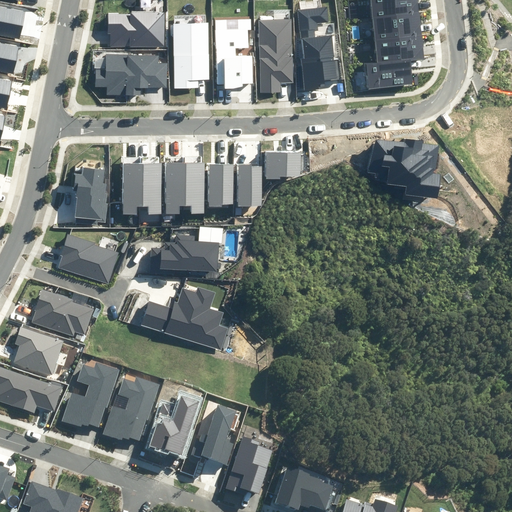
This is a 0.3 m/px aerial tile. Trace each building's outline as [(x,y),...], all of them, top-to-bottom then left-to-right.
[(367,64),(369,89),(413,84),(411,61),(426,59),(418,0),(370,0),(378,63),(367,64)] [(0,35),(19,39),(25,11),(0,6),(0,35)] [(326,80),(339,79),(337,60),(335,60),(332,35),(314,37),(313,30),(318,29),(317,23),(328,22),(327,7),(299,10),(304,58),(301,58),(304,90),(315,89),(315,87),(318,87),(318,84),(326,83),(326,80)] [(111,46),(166,46),(166,13),(108,13),(108,33),(111,33),(111,46)] [(225,87),(243,87),(243,83),(253,82),(252,56),(236,56),(236,48),(248,48),(248,29),(252,29),(251,19),(238,19),(238,29),(226,29),(226,20),(215,21),(217,84),(225,84),(225,87)] [(261,93),(281,92),(281,83),(293,83),(292,19),(259,20),(261,93)] [(175,88),(198,88),(198,80),(209,80),(208,23),(174,24),(175,88)] [(0,43),(0,71),(13,74),(18,47),(0,43)] [(106,94),(141,95),(142,87),(167,88),(167,63),(158,63),(158,56),(106,54),(106,69),(96,69),(96,87),(107,87),(106,94)] [(0,79),(0,106),(6,107),(11,81),(0,79)] [(406,186),(405,194),(437,199),(441,174),(434,173),(434,168),(437,168),(440,145),(424,143),(424,141),(405,139),(405,143),(372,138),(368,171),(375,172),(374,177),(384,178),(383,183),(406,186)] [(280,176),(300,176),(300,153),(266,153),(265,179),(280,179),(280,176)] [(191,214),(204,213),(204,162),(166,163),(166,213),(180,213),(180,206),(191,206),(191,214)] [(148,215),(162,215),(161,163),(124,164),(124,214),(137,214),(136,207),(148,207),(148,215)] [(237,206),(261,206),(262,164),(238,164),(237,206)] [(222,204),(233,204),(233,165),(209,165),(209,207),(222,207),(222,204)] [(98,222),(106,223),(109,203),(106,203),(108,193),(105,193),(106,185),(102,184),(104,170),(84,167),(83,174),(76,173),(73,190),(76,191),(75,197),(78,198),(75,217),(77,217),(76,222),(98,226),(98,222)] [(59,267),(109,284),(119,253),(95,245),(95,243),(68,234),(60,256),(62,256),(59,267)] [(152,248),(151,272),(173,274),(174,270),(217,272),(219,243),(199,242),(199,236),(177,235),(176,241),(165,240),(165,249),(152,248)] [(148,302),(141,325),(222,350),(228,328),(220,325),(223,313),(210,309),(215,292),(198,287),(197,292),(183,288),(179,303),(175,302),(173,309),(148,302)] [(75,331),(85,335),(94,309),(73,302),(74,300),(42,289),(34,310),(36,311),(32,322),(74,337),(75,331)] [(13,362),(52,375),(63,341),(20,327),(14,343),(19,345),(13,362)] [(62,420),(81,427),(82,424),(89,426),(89,424),(98,427),(104,407),(107,408),(120,369),(97,362),(95,368),(84,365),(78,382),(89,385),(86,395),(72,390),(62,420)] [(0,401),(35,412),(37,405),(55,411),(63,386),(0,366),(0,401)] [(131,437),(140,440),(147,420),(148,420),(160,384),(136,377),(135,382),(124,378),(118,395),(130,399),(126,411),(112,406),(103,435),(122,441),(123,438),(130,441),(131,437)] [(149,444),(183,455),(200,400),(181,394),(177,406),(162,402),(149,444)] [(192,453),(228,465),(235,445),(229,442),(230,439),(226,438),(236,410),(217,404),(207,434),(202,432),(200,438),(197,437),(192,453)] [(245,489),(259,493),(273,450),(259,446),(260,441),(244,436),(227,489),(244,494),(245,489)] [(0,497),(7,501),(16,478),(7,475),(10,468),(0,464),(0,497)] [(310,505),(326,510),(334,486),(323,483),(324,480),(311,475),(312,472),(287,464),(275,502),(299,509),(300,505),(310,508),(310,505)] [(29,511),(78,511),(84,498),(56,488),(55,490),(31,482),(23,503),(32,507),(29,511)] [(395,511),(398,506),(375,499),(373,504),(365,502),(364,505),(347,499),(342,511),(395,511)]
